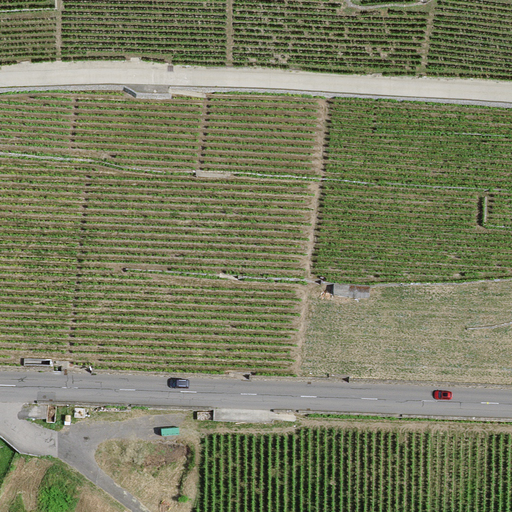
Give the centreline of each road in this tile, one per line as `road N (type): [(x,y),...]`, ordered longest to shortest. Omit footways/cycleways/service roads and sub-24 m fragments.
road 1 (track): [(0,73),(315,78),(511,91)]
road 2 (tertiary): [(511,401),(0,384)]
road 3 (track): [(140,511),(57,448),(5,423)]
